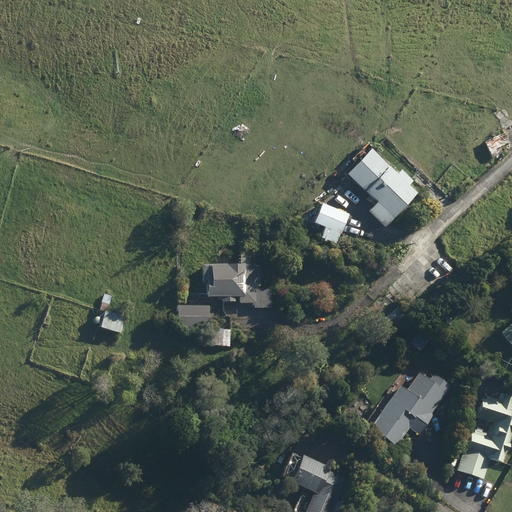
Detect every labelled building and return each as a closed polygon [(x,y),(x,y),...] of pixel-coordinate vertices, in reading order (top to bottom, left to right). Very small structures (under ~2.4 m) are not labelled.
[(486,144),(493,159),(504,154),(501,148),(510,143),(506,134),(486,144)] [(370,213),(386,228),(418,194),(410,187),(413,183),(402,172),(399,175),(373,151),(349,176),(376,201),(372,205),(375,207),(370,213)] [(316,223),(343,233),(349,216),(323,206),(316,223)] [(239,254),(239,264),(251,264),(251,254),(239,254)] [(255,305),(255,309),(272,309),(272,291),(256,292),(256,287),(260,287),(260,266),(204,266),(204,285),(209,285),(209,299),(223,299),(223,303),(236,303),(236,298),(241,298),(241,305),(255,305)] [(100,328),(121,334),(127,312),(116,309),(115,315),(107,313),(109,305),(112,297),(105,295),(100,312),(104,313),(100,328)] [(178,329),(209,329),(209,308),(179,307),(178,329)] [(363,331),(377,347),(407,319),(398,308),(375,328),(371,324),(363,331)] [(211,346),(230,348),(231,331),(213,330),(211,346)] [(413,342),(420,350),(428,343),(421,335),(413,342)] [(104,361),(112,363),(114,356),(106,354),(104,361)] [(372,430),(397,447),(410,429),(419,436),(433,416),(432,415),(451,388),(435,376),(430,382),(420,375),(408,392),(402,388),(372,430)] [(458,472),(484,480),(491,460),(504,465),(511,439),(511,397),(506,395),(505,397),(501,395),(499,401),(488,398),(487,401),(484,400),(483,401),(483,409),(478,408),(475,417),(496,424),(495,429),(490,427),(488,435),(483,434),(484,428),(479,426),(478,432),(476,432),(474,436),(473,436),(468,452),(465,451),(458,472)] [(307,511),(332,511),(346,480),(330,473),(331,469),(305,458),(304,460),(292,455),(283,476),(294,481),(293,484),(315,494),(307,511)]
